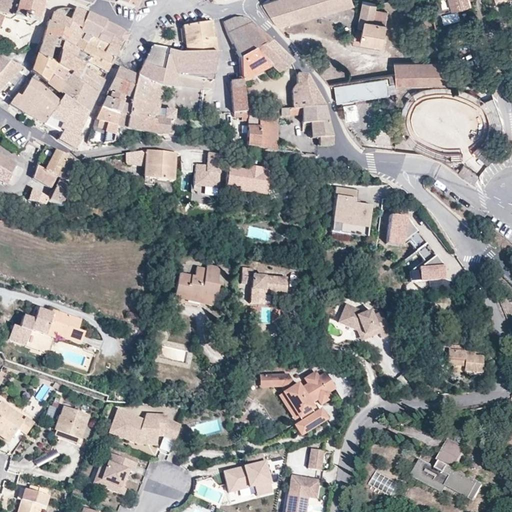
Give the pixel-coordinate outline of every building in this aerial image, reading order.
[(7,15),(10,0),(0,0),(0,12),(1,13),(7,15)] [(36,23),(42,0),(10,0),(7,15),(10,16),(10,17),(12,17),(33,23),(33,22),(36,23)] [(353,3),(351,0),(270,0),(263,3),(277,25),(353,3)] [(381,44),(387,11),(374,8),(375,3),(362,0),(358,18),(363,19),(362,27),(359,40),(381,44)] [(451,6),(449,0),(439,0),(442,9),(451,6)] [(471,4),(469,0),(449,0),(451,6),(451,9),(471,4)] [(77,38),(87,14),(86,13),(73,7),(72,9),(68,20),(52,13),(50,17),(48,16),(46,21),(49,22),(52,23),(61,28),(77,38)] [(68,20),(72,9),(69,8),(64,8),(58,8),(55,10),(52,13),(68,20)] [(95,39),(104,21),(102,20),(87,14),(77,38),(71,47),(77,50),(80,52),(85,43),(94,48),(97,40),(95,39)] [(269,40),(246,18),(243,17),(238,16),(234,17),(238,27),(226,32),(239,57),(253,49),(257,47),(264,43),(269,40)] [(238,27),(234,17),(222,21),(226,32),(238,27)] [(77,38),(61,28),(52,23),(49,22),(46,21),(45,27),(43,34),(46,35),(52,38),(63,42),(71,47),(77,38)] [(121,50),(128,34),(104,21),(95,39),(97,40),(94,48),(85,43),(80,52),(86,56),(89,58),(86,62),(106,73),(118,49),(121,50)] [(213,39),(211,22),(183,26),(183,29),(185,43),(186,53),(216,52),(215,40),(213,39)] [(57,61),(59,52),(73,59),(77,50),(71,47),(63,42),(52,38),(46,35),(43,34),(41,42),(31,71),(45,83),(55,66),(56,65),(57,61)] [(292,62),(269,40),(264,43),(257,47),(253,49),(270,66),(277,73),(292,62)] [(162,72),(167,50),(152,47),(143,65),(162,72)] [(270,66),(253,49),(239,57),(241,79),(241,81),(270,66)] [(86,62),(89,58),(86,56),(80,52),(77,50),(73,59),(84,66),(85,64),(86,62)] [(213,75),(216,52),(186,53),(178,53),(167,50),(162,72),(143,65),(136,77),(162,88),(163,82),(166,82),(167,84),(169,86),(171,86),(172,85),(174,84),(174,83),(175,81),(174,78),(174,77),(175,75),(213,75)] [(84,66),(73,59),(59,52),(57,61),(56,65),(70,73),(69,74),(81,82),(90,88),(97,92),(103,80),(90,72),(83,68),(84,66)] [(12,74),(16,69),(20,65),(21,62),(11,57),(9,60),(7,59),(6,61),(4,63),(1,67),(0,68),(0,84),(3,81),(5,80),(6,79),(12,74)] [(451,85),(445,61),(393,62),(394,74),(395,82),(395,86),(451,85)] [(64,82),(69,74),(70,73),(56,65),(55,66),(45,83),(57,92),(64,82)] [(15,80),(20,73),(16,69),(12,74),(6,79),(5,80),(3,81),(10,86),(15,80)] [(131,97),(136,79),(136,77),(125,73),(117,69),(104,98),(122,104),(129,106),(130,102),(131,97)] [(323,106),(305,74),(295,73),(296,84),(294,84),(292,86),(291,89),(291,107),(323,106)] [(90,88),(81,82),(69,74),(64,82),(57,92),(59,90),(65,95),(71,85),(78,88),(76,93),(93,102),(97,92),(90,88)] [(389,93),(386,76),(334,84),(336,101),(342,100),(353,99),(389,93)] [(128,113),(155,118),(156,114),(157,109),(162,88),(136,77),(136,79),(131,97),(130,102),(129,106),(128,113)] [(176,78),(175,77),(174,77),(174,78),(175,81),(174,83),(174,84),(172,85),(171,86),(169,86),(167,84),(166,82),(163,82),(162,88),(180,89),(176,78)] [(57,102),(38,84),(29,79),(25,86),(19,96),(16,94),(13,98),(12,99),(7,105),(25,116),(42,124),(57,102)] [(244,111),(241,81),(241,79),(230,80),(233,111),(244,111)] [(19,96),(25,86),(23,85),(16,94),(19,96)] [(93,102),(76,93),(78,88),(71,85),(65,95),(64,96),(87,113),(93,102)] [(502,124),(497,109),(492,97),(485,100),(468,91),(458,88),(448,86),(434,86),(424,88),(412,93),(406,99),(401,108),(400,116),(400,124),(402,132),(405,138),(414,147),(423,152),(435,157),(450,161),(461,160),(461,153),(451,154),(440,152),(426,146),(417,141),(413,138),(410,133),(407,125),(406,120),(408,110),(410,105),(413,101),(416,99),(420,96),(425,94),(435,93),(446,92),(456,94),(466,98),(479,105),(485,113),(487,118),(489,126),(488,133),(487,136),(482,143),(473,151),(487,165),(500,152),(491,143),(492,139),(497,139),(497,135),(501,135),(502,124)] [(87,113),(64,96),(62,95),(61,96),(57,102),(42,124),(53,130),(60,133),(57,139),(74,148),(80,139),(76,137),(87,113)] [(118,115),(122,104),(104,98),(100,108),(108,111),(118,115)] [(433,111),(433,104),(452,103),(452,98),(419,100),(419,112),(433,111)] [(358,118),(356,101),(354,101),(353,99),(342,100),(345,120),(358,118)] [(125,129),(128,113),(129,106),(122,104),(118,115),(116,126),(113,140),(112,142),(113,142),(121,141),(120,134),(119,134),(120,128),(125,129)] [(331,136),(323,106),(291,107),(279,108),(279,115),(301,114),(301,122),(308,122),(314,122),(315,137),(317,137),(317,146),(328,146),(331,145),(331,136)] [(116,126),(118,115),(108,111),(100,108),(95,120),(98,121),(108,124),(116,126)] [(276,115),(276,108),(270,109),(258,109),(258,126),(257,147),(274,150),(276,115)] [(258,126),(258,109),(247,111),(247,120),(247,125),(258,126)] [(247,120),(247,111),(244,111),(233,111),(233,116),(240,116),(240,120),(247,120)] [(155,118),(128,113),(125,129),(148,134),(163,135),(167,135),(169,120),(155,118)] [(106,131),(108,124),(98,121),(96,128),(106,131)] [(113,140),(116,126),(108,124),(106,131),(104,144),(112,142),(113,140)] [(257,147),(258,126),(247,125),(245,125),(245,133),(245,145),(257,147)] [(16,147),(4,137),(0,141),(0,143),(12,152),(16,147)] [(61,166),(67,155),(55,149),(43,169),(35,165),(31,177),(48,188),(54,176),(59,165),(61,166)] [(143,165),(145,150),(123,153),(124,163),(143,165)] [(171,181),(174,152),(145,150),(143,165),(141,184),(150,185),(151,178),(171,181)] [(215,188),(219,154),(206,153),(204,165),(200,164),(194,164),(191,186),(215,188)] [(15,165),(0,155),(0,169),(9,174),(15,165)] [(78,160),(67,155),(61,166),(59,165),(54,176),(57,177),(66,181),(70,169),(73,170),(78,160)] [(464,165),(458,173),(473,184),(479,175),(464,165)] [(262,194),(266,169),(254,167),(253,171),(246,170),(225,167),(223,188),(262,194)] [(9,174),(0,169),(0,182),(5,185),(10,175),(9,174)] [(295,183),(296,174),(285,173),(284,181),(295,183)] [(59,205),(66,181),(57,177),(47,199),(59,205)] [(214,199),(215,188),(191,186),(189,185),(188,192),(190,194),(214,199)] [(368,227),(371,208),(359,206),(354,205),(355,199),(357,200),(358,191),(335,187),(333,198),(335,198),(330,232),(349,235),(351,225),(368,227)] [(46,198),(30,188),(24,204),(32,206),(34,201),(41,204),(43,205),(46,198)] [(416,250),(426,243),(406,217),(389,214),(386,239),(403,241),(407,238),(409,240),(416,250)] [(366,237),(368,227),(351,225),(349,235),(366,237)] [(426,243),(416,250),(423,261),(425,263),(418,267),(420,280),(444,278),(443,265),(426,243)] [(420,280),(418,267),(425,263),(423,261),(408,272),(409,281),(420,280)] [(215,295),(217,286),(214,285),(218,268),(205,265),(204,269),(204,271),(194,269),(193,276),(177,273),(173,293),(199,299),(200,292),(213,294),(215,295)] [(285,293),(286,277),(251,275),(252,268),(241,268),(240,283),(250,283),(249,298),(262,299),(262,292),(285,293)] [(210,306),(213,294),(200,292),(199,299),(173,293),(172,300),(197,306),(198,303),(210,306)] [(389,333),(381,311),(371,314),(369,309),(363,312),(345,304),(337,322),(355,330),(360,328),(365,338),(373,334),(371,330),(376,328),(378,332),(380,337),(389,333)] [(77,330),(81,320),(56,312),(55,315),(51,314),(37,309),(34,320),(32,324),(21,320),(18,328),(12,326),(7,341),(24,347),(30,330),(54,339),(55,335),(80,344),(84,333),(77,330)] [(149,320),(156,322),(158,314),(151,312),(149,320)] [(154,332),(156,322),(149,320),(147,329),(154,332)] [(365,338),(360,328),(355,330),(360,340),(365,338)] [(481,373),(482,356),(474,356),(474,352),(461,352),(461,346),(443,345),(442,351),(447,352),(446,366),(452,366),(463,367),(463,372),(481,373)] [(317,376),(314,371),(303,378),(306,383),(299,387),(296,383),(293,385),(286,374),(269,375),(270,386),(280,386),(283,391),(281,392),(286,401),(287,400),(293,408),(292,409),(297,417),(299,416),(301,419),(299,420),(292,425),(299,435),(326,418),(319,408),(313,412),(311,413),(309,410),(310,409),(312,408),(309,403),(316,399),(319,404),(330,397),(327,392),(317,376)] [(334,387),(324,372),(317,376),(327,392),(334,387)] [(270,386),(269,375),(258,375),(258,387),(270,386)] [(293,408),(287,400),(286,401),(281,392),(277,395),(293,420),(297,417),(292,409),(293,408)] [(25,435),(34,423),(26,417),(22,422),(19,420),(21,417),(0,402),(0,436),(8,442),(13,435),(17,430),(20,431),(25,435)] [(78,444),(88,416),(63,407),(54,430),(55,431),(53,436),(78,444)] [(174,441),(180,425),(166,420),(166,415),(149,415),(149,420),(143,420),(117,410),(112,422),(122,426),(119,433),(136,439),(156,441),(157,436),(162,436),(174,441)] [(156,441),(136,439),(119,433),(122,426),(112,422),(108,433),(135,444),(156,445),(156,441)] [(436,469),(450,440),(448,439),(433,467),(436,469)] [(436,469),(433,467),(423,462),(416,475),(445,490),(446,487),(448,484),(475,498),(482,485),(454,470),(465,448),(450,440),(436,469)] [(320,471),(323,451),(311,449),(308,469),(320,471)] [(272,492),(262,453),(246,457),(248,465),(223,472),(228,493),(254,486),(256,496),(272,492)] [(122,479),(125,470),(128,471),(132,473),(136,464),(110,454),(105,468),(100,480),(122,488),(125,480),(122,479)] [(445,490),(416,475),(423,462),(420,460),(411,477),(443,494),(445,490)] [(125,489),(122,488),(100,480),(105,468),(99,466),(92,484),(122,495),(125,489)] [(315,499),(318,481),(291,476),(284,511),(297,511),(300,497),(307,498),(315,499)] [(38,511),(41,504),(44,505),(48,495),(44,494),(46,489),(30,484),(28,490),(20,487),(16,497),(20,498),(24,499),(20,511),(17,511),(16,511),(38,511)] [(475,498),(448,484),(446,487),(473,502),(475,498)] [(304,511),(307,498),(300,497),(297,511),(304,511)]
